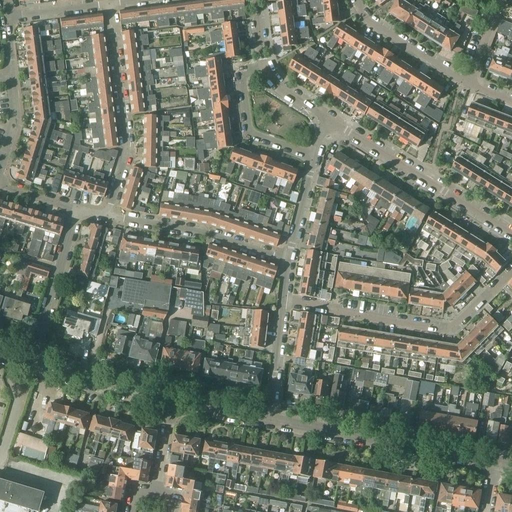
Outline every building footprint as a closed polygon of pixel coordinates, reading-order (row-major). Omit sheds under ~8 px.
[(214,0),(211,0),(201,1),(203,15),(211,14),(212,21),(217,20),(214,0)] [(228,0),(214,0),(217,20),(224,19),(223,12),(230,11),(228,0)] [(242,0),(228,0),(230,11),(238,10),(238,11),(238,17),(245,16),(244,12),(245,12),(242,0)] [(336,0),(310,3),(311,8),(324,7),(324,12),(336,11),(339,10),(337,0),(336,0)] [(401,0),(398,0),(390,12),(391,13),(390,14),(394,17),(395,15),(399,18),(410,0),(405,0),(404,2),(401,0)] [(410,0),(399,18),(398,19),(407,25),(419,6),(415,3),(416,0),(410,0)] [(201,1),(188,3),(190,23),(197,23),(196,16),(203,15),(201,1)] [(292,2),(279,4),(280,15),(306,12),(305,6),(296,7),(295,1),(292,1),(292,2)] [(188,3),(174,5),(176,18),(184,17),(184,24),(190,23),(188,3)] [(174,5),(161,7),(163,27),(169,26),(168,19),(176,18),(174,5)] [(459,12),(463,14),(467,7),(462,5),(459,12)] [(419,6),(407,25),(415,30),(416,29),(428,10),(429,9),(425,6),(424,8),(419,6)] [(161,7),(147,8),(149,22),(156,21),(157,28),(163,27),(161,7)] [(463,14),(476,18),(478,12),(467,7),(463,14)] [(147,8),(133,10),(135,24),(149,22),(147,8)] [(133,10),(119,12),(120,26),(135,24),(133,10)] [(325,18),(312,19),(313,25),(336,22),(340,22),(339,10),(336,11),(324,12),(325,18)] [(428,10),(416,29),(420,31),(419,33),(424,36),(425,34),(437,16),(428,10)] [(306,12),(280,15),(281,26),(295,24),(294,18),(307,16),(306,12)] [(101,14),(88,16),(89,30),(103,28),(101,14)] [(88,16),(74,18),(76,31),(89,30),(88,16)] [(437,16),(425,34),(429,37),(428,38),(433,41),(442,26),(438,23),(440,19),(437,16)] [(74,18),(60,20),(62,33),(76,31),(74,18)] [(511,24),(501,20),(499,26),(511,31),(511,30),(511,29),(511,24)] [(223,31),(210,33),(211,38),(238,35),(236,23),(222,25),(223,31)] [(295,24),(281,26),(282,37),(309,34),(309,28),(296,30),(295,28),(295,24)] [(336,34),(328,46),(333,50),(336,46),(340,39),(344,41),(352,30),(342,24),(336,34)] [(442,26),(433,41),(437,44),(438,43),(443,46),(454,28),(450,25),(448,29),(442,26)] [(454,28),(443,46),(446,48),(445,49),(449,52),(450,51),(451,51),(452,49),(454,46),(455,46),(456,45),(457,46),(460,42),(458,40),(460,37),(463,33),(459,31),(461,28),(456,25),(454,28)] [(50,26),(23,29),(24,39),(41,37),(40,32),(46,32),(50,31),(50,26)] [(499,26),(497,33),(509,37),(511,31),(499,26)] [(204,33),(203,28),(183,30),(182,31),(183,42),(189,42),(188,36),(189,35),(204,33)] [(350,45),(343,56),(347,59),(361,36),(352,30),(344,41),(350,45)] [(141,31),(122,33),(123,43),(148,40),(147,35),(141,36),(141,31)] [(309,34),(282,37),(284,48),(297,46),(297,41),(310,39),(309,34)] [(238,35),(211,38),(211,43),(224,42),(225,47),(239,45),(238,35)] [(86,43),(80,44),(81,49),(105,46),(104,36),(86,38),(86,43)] [(361,36),(347,59),(352,62),(359,51),(363,53),(370,41),(361,36)] [(41,37),(24,39),(26,49),(52,46),(52,42),(47,42),(41,43),(41,37)] [(148,40),(123,43),(124,53),(143,51),(143,46),(148,45),(148,40)] [(368,57),(361,68),(362,68),(365,70),(380,47),(370,41),(363,53),(368,57)] [(226,53),(213,54),(214,60),(221,59),(240,57),(239,45),(225,47),(226,53)] [(52,46),(26,49),(27,60),(43,58),(42,53),(53,51),(52,46)] [(105,46),(81,49),(81,54),(88,53),(88,58),(107,56),(105,46)] [(380,47),(365,70),(370,74),(377,62),(381,65),(389,53),(380,47)] [(497,50),(489,72),(494,74),(493,75),(498,77),(499,75),(500,76),(508,55),(510,50),(503,47),(501,51),(498,49),(497,50)] [(298,56),(290,68),(300,74),(315,51),(310,48),(303,59),(298,56)] [(143,51),(124,53),(125,63),(150,60),(149,50),(143,51)] [(315,51),(300,74),(309,80),(317,68),(312,65),(319,54),(315,51)] [(387,68),(380,80),(384,82),(392,69),(398,59),(389,53),(381,65),(387,68)] [(500,76),(500,78),(504,79),(505,78),(510,80),(511,73),(511,56),(508,55),(500,76)] [(83,64),(83,69),(108,66),(107,56),(88,58),(89,63),(83,64)] [(43,58),(27,60),(28,70),(55,67),(54,62),(44,63),(43,58)] [(194,69),(194,70),(194,74),(195,74),(222,71),(221,59),(214,60),(207,61),(207,67),(194,69)] [(392,69),(384,82),(389,85),(394,78),(397,81),(400,77),(407,65),(398,59),(392,69)] [(150,60),(125,63),(127,73),(146,71),(152,70),(151,65),(150,60)] [(317,68),(309,80),(319,86),(333,63),(328,60),(321,71),(317,68)] [(333,63),(319,86),(328,92),(336,80),(331,77),(336,69),(338,66),(336,64),(333,63)] [(406,80),(398,91),(402,94),(417,71),(407,65),(400,77),(406,80)] [(108,66),(83,69),(84,74),(90,73),(91,78),(109,76),(108,66)] [(55,67),(28,70),(30,80),(46,78),(45,73),(56,72),(55,67)] [(146,71),(127,73),(128,83),(153,80),(152,75),(146,76),(146,71)] [(222,71),(195,74),(196,79),(209,78),(210,83),(223,81),(222,71)] [(336,80),(328,92),(336,96),(336,97),(340,90),(351,74),(347,71),(340,82),(339,82),(336,80)] [(417,71),(402,94),(407,97),(415,86),(418,88),(426,77),(417,71)] [(340,90),(336,97),(345,102),(353,91),(349,88),(356,77),(355,77),(352,74),(351,74),(340,90)] [(91,83),(85,83),(86,89),(110,86),(109,76),(91,78),(91,83)] [(424,92),(417,103),(421,106),(435,83),(426,77),(418,88),(424,92)] [(46,78),(30,80),(31,90),(58,87),(60,87),(60,82),(57,82),(46,84),(46,78)] [(153,80),(128,83),(129,93),(148,91),(148,86),(154,86),(153,80)] [(210,89),(197,90),(197,91),(198,95),(225,92),(223,81),(210,83),(210,89)] [(353,91),(345,102),(355,109),(369,86),(365,83),(358,94),(353,91)] [(435,83),(421,106),(426,109),(433,98),(437,101),(445,89),(435,83)] [(110,86),(86,89),(86,94),(93,93),(93,98),(112,96),(110,86)] [(369,86),(355,109),(365,115),(372,102),(367,99),(374,89),(369,86)] [(58,87),(31,90),(32,101),(48,99),(47,93),(58,92),(58,87)] [(148,91),(129,93),(130,103),(155,100),(155,95),(149,96),(148,91)] [(225,92),(198,95),(198,96),(199,101),(204,100),(205,106),(226,103),(225,92)] [(94,103),(88,104),(88,109),(113,106),(112,96),(93,98),(94,103)] [(378,97),(367,116),(375,121),(386,104),(383,102),(384,100),(378,97)] [(48,99),(32,101),(34,111),(59,108),(59,103),(49,104),(48,99)] [(155,100),(130,103),(132,114),(151,112),(156,111),(155,105),(156,105),(155,100)] [(205,111),(200,112),(201,117),(228,114),(226,103),(205,106),(205,111)] [(473,103),(465,122),(475,126),(483,107),(473,103)] [(386,104),(375,121),(384,127),(396,108),(391,104),(390,106),(386,104)] [(113,106),(88,109),(89,114),(95,113),(96,118),(114,116),(113,106)] [(483,107),(475,126),(484,130),(492,111),(483,107)] [(59,108),(34,111),(35,120),(51,122),(50,114),(60,113),(59,108)] [(396,108),(384,127),(393,132),(403,115),(399,113),(401,111),(396,108)] [(185,115),(185,119),(190,119),(189,109),(167,112),(167,115),(172,114),(172,117),(185,115)] [(492,111),(484,130),(494,133),(501,114),(492,111)] [(403,115),(393,132),(401,137),(413,118),(404,113),(403,115)] [(228,114),(201,117),(202,123),(215,121),(215,127),(229,125),(228,114)] [(501,114),(494,133),(503,137),(510,118),(501,114)] [(97,123),(90,124),(91,129),(115,126),(114,116),(96,118),(97,123)] [(145,116),(144,127),(163,127),(163,122),(169,122),(169,116),(163,116),(145,116)] [(413,118),(401,137),(409,142),(420,125),(416,123),(418,121),(413,118)] [(511,118),(510,118),(503,137),(511,140),(511,118)] [(35,120),(32,129),(58,137),(61,138),(63,134),(59,133),(49,130),(51,122),(35,120)] [(420,125),(409,142),(418,148),(429,131),(425,129),(425,128),(427,126),(422,123),(420,125)] [(216,132),(203,134),(204,140),(231,136),(229,125),(215,127),(216,132)] [(115,126),(91,129),(92,139),(99,138),(117,136),(115,126)] [(144,127),(144,137),(169,137),(169,132),(163,132),(163,127),(144,127)] [(32,129),(29,139),(45,144),(46,139),(57,142),(58,137),(32,129)] [(99,138),(92,139),(93,149),(100,148),(100,149),(118,147),(117,136),(99,138)] [(204,140),(203,140),(205,151),(218,149),(232,147),(231,136),(204,140)] [(144,137),(144,147),(163,147),(163,142),(169,142),(169,137),(144,137)] [(29,139),(26,149),(52,157),(53,152),(43,149),(45,144),(29,139)] [(68,151),(70,146),(71,141),(65,139),(64,145),(63,144),(62,149),(68,151)] [(203,140),(195,141),(196,147),(197,152),(205,151),(203,140)] [(144,147),(144,157),(169,157),(169,152),(163,152),(163,147),(144,147)] [(227,168),(225,173),(230,175),(231,172),(235,163),(240,165),(245,152),(234,148),(227,168)] [(26,149),(23,159),(39,164),(40,159),(51,162),(52,157),(26,149)] [(113,151),(107,152),(106,153),(104,161),(109,162),(110,157),(116,159),(118,152),(113,150),(113,151)] [(104,161),(106,153),(101,151),(94,152),(93,158),(104,161)] [(451,168),(451,169),(460,174),(463,168),(471,157),(473,154),(472,153),(469,151),(468,151),(466,154),(462,151),(451,168)] [(65,172),(61,185),(72,188),(78,168),(78,167),(83,153),(78,152),(78,154),(76,153),(72,166),(74,166),(72,173),(65,171),(65,172)] [(245,152),(240,165),(245,167),(245,168),(241,179),(246,181),(251,168),(252,165),(255,155),(245,152)] [(451,155),(445,152),(441,160),(447,163),(451,155)] [(336,169),(330,180),(331,181),(334,182),(338,176),(348,159),(338,153),(330,165),(336,169)] [(251,168),(246,181),(251,182),(251,183),(256,170),(261,172),(262,168),(263,165),(266,159),(255,155),(252,165),(251,168)] [(463,168),(460,174),(468,179),(475,168),(483,157),(479,155),(476,160),(471,157),(463,168)] [(496,155),(494,160),(501,163),(503,159),(496,155)] [(144,157),(144,168),(152,168),(163,168),(170,168),(170,162),(169,162),(169,157),(144,157)] [(475,168),(468,179),(477,185),(488,168),(488,167),(484,164),(487,159),(483,157),(475,168)] [(194,159),(183,158),(183,170),(194,171),(194,159)] [(20,169),(46,177),(47,172),(37,169),(37,168),(39,164),(23,159),(20,168),(20,169)] [(262,168),(261,172),(266,174),(265,178),(262,186),(267,188),(274,168),(275,165),(276,163),(266,159),(263,165),(262,168)] [(348,159),(338,176),(342,178),(344,174),(350,178),(359,165),(348,159)] [(274,168),(267,188),(272,190),(277,178),(282,180),(286,168),(286,166),(276,163),(275,165),(274,168)] [(199,164),(199,173),(209,172),(208,164),(199,164)] [(359,165),(350,178),(360,185),(361,185),(369,172),(359,165)] [(488,168),(477,185),(486,190),(499,168),(500,168),(496,165),(494,168),(493,170),(490,168),(488,167),(488,168)] [(286,168),(282,180),(287,182),(283,194),(288,196),(296,175),(297,171),(297,170),(293,168),(286,166),(286,168)] [(78,168),(72,188),(82,191),(87,178),(81,176),(83,169),(82,168),(78,167),(78,168)] [(131,168),(128,178),(146,183),(147,178),(153,180),(155,175),(143,172),(132,168),(131,168)] [(499,168),(486,190),(494,195),(505,178),(500,175),(503,170),(501,168),(500,168),(499,168)] [(20,169),(17,179),(33,184),(34,178),(44,181),(46,177),(20,169)] [(175,180),(176,180),(177,172),(170,171),(169,175),(173,176),(172,180),(175,180)] [(87,178),(82,191),(93,195),(100,174),(94,172),(92,179),(87,178)] [(358,188),(354,194),(359,197),(363,191),(365,188),(366,189),(371,191),(379,178),(369,172),(361,185),(360,185),(358,188)] [(100,174),(93,195),(103,198),(108,184),(102,182),(104,175),(100,174)] [(220,176),(210,174),(208,179),(215,180),(214,184),(218,185),(220,176)] [(505,178),(494,195),(503,201),(511,185),(511,177),(510,181),(505,178)] [(128,178),(125,187),(149,194),(150,189),(145,188),(146,183),(128,178)] [(379,178),(371,191),(377,195),(371,205),(375,207),(389,184),(379,178)] [(54,179),(53,179),(50,192),(56,194),(60,181),(54,179)] [(331,181),(329,188),(338,190),(339,185),(334,184),(335,182),(334,182),(331,181)] [(375,207),(374,208),(379,210),(381,207),(387,211),(387,210),(391,204),(399,191),(389,184),(375,207)] [(511,185),(503,201),(511,206),(511,204),(511,185)] [(125,187),(122,198),(140,203),(142,198),(148,199),(149,194),(125,187)] [(324,189),(321,201),(333,204),(334,204),(335,198),(339,199),(339,198),(340,193),(337,192),(324,189)] [(393,214),(391,217),(395,220),(409,197),(399,191),(391,204),(397,208),(393,214)] [(161,203),(158,216),(169,218),(172,200),(174,193),(163,192),(162,198),(161,203)] [(172,200),(169,218),(179,220),(184,196),(184,195),(178,194),(174,193),(172,200)] [(184,196),(179,220),(189,221),(192,203),(194,198),(194,197),(184,195),(184,196)] [(192,203),(189,221),(199,223),(204,200),(204,199),(198,198),(194,197),(194,198),(192,203)] [(409,197),(395,220),(399,222),(405,213),(411,217),(420,204),(409,197)] [(122,198),(119,208),(132,211),(137,213),(137,212),(144,213),(145,209),(139,207),(140,203),(122,198)] [(204,200),(199,223),(208,225),(213,207),(215,201),(204,199),(204,200)] [(213,207),(208,225),(217,228),(225,205),(225,204),(221,203),(215,201),(213,207)] [(321,201),(318,213),(331,216),(334,217),(342,219),(343,214),(336,212),(337,205),(334,204),(333,204),(321,201)] [(5,203),(0,219),(0,228),(2,230),(5,220),(10,221),(15,206),(5,203)] [(225,205),(217,228),(227,231),(233,214),(228,212),(230,206),(225,204),(225,205)] [(420,204),(411,217),(418,220),(416,224),(420,226),(430,210),(420,204)] [(15,206),(10,221),(16,223),(12,233),(17,234),(25,209),(15,206)] [(25,209),(17,234),(22,236),(25,226),(30,227),(35,212),(25,209)] [(233,214),(227,231),(237,234),(245,211),(239,209),(237,215),(233,214)] [(245,211),(237,234),(247,237),(252,220),(254,214),(245,211)] [(35,229),(27,255),(31,256),(45,215),(35,212),(30,227),(35,229)] [(434,212),(422,230),(430,235),(442,217),(434,212)] [(318,213),(315,224),(328,228),(331,216),(318,213)] [(252,220),(247,237),(256,241),(264,217),(259,216),(254,214),(252,220)] [(45,215),(31,256),(36,258),(44,232),(50,233),(54,218),(45,215)] [(264,217),(256,241),(266,244),(272,226),(267,224),(269,219),(264,217)] [(442,217),(430,235),(438,240),(449,222),(442,217)] [(54,218),(50,233),(55,235),(52,245),(56,246),(64,221),(54,218)] [(272,226),(266,244),(276,247),(280,235),(282,229),(281,229),(283,223),(278,222),(276,227),(272,226)] [(368,226),(371,236),(377,227),(370,222),(368,226)] [(449,222),(438,240),(446,245),(457,227),(449,222)] [(315,224),(312,236),(329,240),(330,236),(332,229),(328,228),(315,224)] [(420,226),(416,224),(412,230),(416,233),(420,226)] [(91,230),(89,238),(103,242),(107,229),(90,225),(89,230),(91,230)] [(457,227),(446,245),(453,250),(457,245),(458,245),(466,232),(465,232),(457,227)] [(117,245),(119,238),(120,233),(114,231),(111,243),(117,245)] [(458,246),(455,251),(463,256),(474,238),(466,233),(466,232),(458,245),(458,246)] [(123,235),(118,262),(128,264),(128,263),(127,262),(132,236),(127,235),(126,236),(123,235)] [(368,238),(360,235),(357,245),(366,247),(368,238)] [(132,236),(127,262),(128,263),(135,264),(136,264),(136,262),(140,238),(137,238),(136,237),(132,236)] [(312,236),(309,248),(321,251),(322,250),(326,252),(328,244),(329,240),(312,236)] [(85,244),(83,250),(100,255),(103,242),(89,238),(87,245),(85,244)] [(140,238),(136,262),(144,263),(149,239),(144,238),(143,239),(140,238)] [(474,238),(463,256),(471,261),(473,257),(482,243),(474,238)] [(149,239),(144,263),(145,263),(150,264),(149,267),(153,267),(153,265),(157,241),(154,241),(153,240),(149,239)] [(157,241),(153,265),(161,266),(165,243),(162,242),(162,241),(158,240),(157,241)] [(425,244),(421,241),(417,248),(416,247),(413,253),(417,256),(421,249),(425,244)] [(161,266),(160,271),(165,272),(165,267),(165,265),(170,266),(174,243),(169,242),(168,243),(165,243),(161,266)] [(174,243),(170,266),(174,267),(174,268),(178,269),(182,246),(179,245),(178,244),(174,243)] [(482,243),(473,257),(477,259),(478,258),(483,261),(493,248),(489,244),(487,246),(482,243)] [(204,262),(203,265),(203,268),(207,269),(208,264),(213,265),(220,247),(209,244),(203,262),(204,262)] [(182,246),(178,269),(182,270),(182,268),(186,269),(190,246),(186,245),(185,246),(182,246)] [(190,246),(186,269),(199,271),(200,265),(196,264),(199,249),(195,248),(195,247),(190,246)] [(213,265),(211,271),(221,274),(229,251),(220,247),(213,265)] [(493,248),(483,261),(486,265),(485,266),(489,269),(501,257),(496,253),(497,251),(493,248)] [(44,250),(41,259),(41,260),(52,263),(53,257),(49,255),(50,252),(44,250)] [(84,255),(81,263),(96,267),(100,255),(83,250),(82,255),(84,255)] [(229,251),(221,274),(231,277),(239,254),(229,251)] [(307,251),(306,260),(327,263),(328,254),(307,251)] [(418,267),(419,260),(414,260),(406,253),(399,266),(403,267),(407,261),(413,265),(413,266),(418,267)] [(440,253),(436,259),(433,263),(440,264),(445,261),(442,259),(444,255),(440,253)] [(239,254),(231,277),(241,281),(249,257),(239,254)] [(249,257),(241,281),(245,282),(247,276),(253,278),(259,261),(249,257)] [(489,269),(486,272),(492,279),(507,264),(501,257),(489,269)] [(11,272),(24,276),(28,264),(15,260),(11,272)] [(306,260),(304,268),(325,272),(327,263),(306,260)] [(259,261),(253,278),(256,279),(255,285),(261,287),(268,264),(259,261)] [(28,264),(24,276),(24,278),(30,279),(31,274),(47,279),(50,269),(29,263),(28,264)] [(77,269),(76,275),(93,280),(96,267),(81,263),(79,270),(77,269)] [(336,283),(336,287),(345,288),(349,264),(340,263),(339,272),(338,272),(337,282),(336,282),(336,283)] [(261,287),(255,304),(259,306),(264,289),(270,290),(277,267),(268,264),(261,287)] [(349,264),(345,288),(353,290),(358,266),(349,264)] [(358,266),(353,290),(362,291),(366,267),(358,266)] [(366,267),(362,291),(371,293),(376,269),(366,267)] [(304,268),(303,278),(324,281),(325,272),(304,268)] [(376,269),(371,293),(380,294),(384,270),(376,269)] [(384,270),(380,294),(389,296),(393,272),(384,270)] [(393,272),(389,296),(398,297),(402,273),(393,272)] [(459,274),(455,277),(469,291),(477,282),(466,272),(462,276),(459,274)] [(402,273),(398,297),(407,299),(408,295),(408,294),(410,284),(409,284),(411,274),(402,273)] [(69,288),(86,293),(89,282),(72,277),(69,288)] [(454,284),(450,288),(461,299),(469,291),(455,277),(451,281),(454,284)] [(486,281),(481,277),(478,280),(483,285),(486,281)] [(176,278),(175,286),(184,287),(185,280),(176,278)] [(303,278),(301,286),(322,290),(324,281),(303,278)] [(125,279),(121,300),(129,301),(133,280),(125,279)] [(133,280),(129,301),(137,302),(141,282),(133,280)] [(511,280),(503,289),(510,296),(511,293),(511,280)] [(108,287),(89,282),(86,293),(106,298),(108,287)] [(141,282),(137,302),(143,303),(143,302),(144,302),(144,301),(147,301),(148,292),(150,283),(149,283),(141,282)] [(444,282),(440,286),(441,286),(442,290),(442,291),(446,304),(447,302),(452,307),(461,299),(450,288),(444,282)] [(150,283),(148,292),(170,296),(171,287),(171,286),(166,286),(158,284),(150,283)] [(217,304),(222,287),(218,285),(212,303),(217,304)] [(301,286),(300,296),(321,299),(322,290),(301,286)] [(411,289),(409,304),(421,306),(424,287),(418,286),(418,290),(411,289)] [(434,293),(432,308),(444,310),(445,303),(446,304),(442,291),(442,290),(441,286),(435,288),(434,293)] [(424,287),(421,306),(432,308),(434,293),(428,292),(429,288),(424,287)] [(186,290),(184,308),(203,311),(203,293),(186,290)] [(148,292),(147,301),(168,305),(170,296),(148,292)] [(4,298),(1,309),(5,310),(3,316),(5,317),(5,319),(9,320),(11,318),(12,319),(17,302),(19,302),(20,298),(16,297),(14,301),(6,299),(4,298)] [(17,302),(12,319),(13,319),(13,321),(17,322),(19,321),(20,321),(22,315),(26,316),(27,314),(31,301),(20,298),(19,302),(17,302)] [(143,303),(142,306),(143,306),(143,309),(167,313),(167,312),(168,305),(147,301),(144,301),(144,302),(143,302),(143,303)] [(488,305),(485,308),(490,313),(493,310),(488,305)] [(143,309),(141,317),(163,320),(167,313),(143,309)] [(247,310),(246,319),(267,322),(268,312),(247,310)] [(498,312),(493,317),(496,320),(501,315),(498,312)] [(302,313),(300,322),(321,325),(326,326),(328,317),(322,316),(302,313)] [(78,320),(73,337),(74,337),(73,339),(79,341),(80,339),(81,339),(83,333),(96,337),(101,320),(82,315),(82,316),(77,314),(75,319),(78,320)] [(130,315),(126,327),(136,330),(139,317),(130,315)] [(193,315),(191,326),(207,329),(208,317),(193,315)] [(489,315),(482,322),(497,337),(504,330),(489,315)] [(505,318),(501,315),(496,320),(500,323),(505,318)] [(65,316),(62,327),(66,328),(65,334),(65,335),(66,337),(70,338),(72,336),(73,337),(78,320),(75,319),(65,316)] [(136,330),(135,337),(129,357),(141,361),(146,344),(145,343),(151,322),(161,324),(163,320),(141,317),(139,316),(139,317),(136,330)] [(246,319),(245,328),(266,330),(267,322),(246,319)] [(177,336),(179,322),(170,320),(168,329),(167,335),(177,336)] [(146,344),(141,361),(153,364),(158,346),(161,334),(162,331),(161,324),(152,322),(151,322),(149,331),(155,332),(151,345),(146,344)] [(175,353),(173,369),(185,371),(188,354),(181,353),(186,323),(179,322),(177,336),(176,347),(175,353)] [(300,322),(299,331),(319,334),(321,325),(300,322)] [(482,322),(476,328),(491,343),(497,337),(482,322)] [(341,327),(337,347),(346,349),(350,328),(341,327)] [(245,328),(244,337),(264,339),(266,330),(245,328)] [(350,328),(346,349),(356,351),(359,330),(350,328)] [(476,328),(470,334),(485,349),(491,343),(476,328)] [(119,337),(115,352),(117,353),(118,355),(120,355),(121,354),(128,356),(133,334),(118,330),(117,336),(119,337)] [(359,330),(356,351),(364,352),(368,331),(359,330)] [(299,331),(297,339),(318,343),(319,334),(299,331)] [(368,331),(364,352),(373,354),(377,333),(368,331)] [(377,333),(373,354),(382,355),(386,334),(377,333)] [(386,334),(382,355),(391,357),(394,336),(386,334)] [(470,334),(463,341),(474,352),(478,356),(485,349),(470,334)] [(394,336),(391,357),(400,358),(403,337),(394,336)] [(165,337),(161,367),(173,369),(175,353),(176,347),(168,345),(168,344),(170,344),(170,338),(165,337)] [(244,337),(242,346),(263,349),(264,339),(244,337)] [(403,337),(400,358),(409,360),(412,339),(403,337)] [(188,354),(185,371),(198,373),(200,361),(202,361),(205,342),(190,339),(188,354)] [(297,339),(296,348),(316,352),(318,343),(297,339)] [(412,339),(409,360),(418,361),(421,340),(412,339)] [(421,340),(418,361),(427,363),(430,342),(421,340)] [(463,341),(458,346),(463,369),(464,368),(465,367),(466,372),(461,374),(463,380),(467,379),(469,385),(473,384),(471,378),(472,378),(470,371),(467,365),(472,360),(469,357),(474,352),(463,341)] [(430,342),(427,363),(436,364),(437,358),(439,358),(441,344),(439,343),(430,342)] [(439,358),(438,364),(447,366),(451,345),(441,344),(439,358)] [(451,345),(447,366),(463,369),(458,346),(451,345)] [(296,348),(294,357),(307,359),(315,360),(316,352),(296,348)] [(244,361),(240,382),(249,384),(249,385),(254,386),(254,385),(259,386),(259,384),(260,385),(261,380),(259,380),(261,369),(251,367),(253,353),(246,351),(244,360),(244,361)] [(502,354),(495,361),(497,363),(502,366),(504,362),(506,358),(502,354)] [(204,361),(201,376),(213,378),(213,377),(217,357),(212,356),(211,362),(204,361)] [(217,357),(213,377),(218,378),(218,379),(223,380),(223,379),(224,379),(227,365),(220,364),(221,358),(217,357)] [(293,364),(306,367),(307,359),(294,357),(293,364)] [(227,365),(224,379),(228,380),(228,381),(234,382),(234,381),(240,382),(244,361),(244,360),(238,359),(237,367),(231,366),(232,360),(228,359),(227,365)] [(315,360),(307,359),(306,367),(316,368),(317,363),(317,361),(315,361),(315,360)] [(495,361),(488,368),(497,376),(500,370),(502,366),(497,363),(495,361)] [(352,379),(364,381),(366,371),(353,369),(351,380),(352,380),(352,379)] [(292,374),(289,390),(290,390),(290,392),(294,392),(294,394),(299,395),(300,393),(301,393),(304,378),(304,373),(300,373),(300,372),(292,371),(292,374)] [(375,373),(366,371),(364,381),(373,383),(375,373)] [(376,373),(374,382),(387,385),(387,384),(388,376),(379,374),(376,373)] [(336,375),(330,403),(332,403),(332,407),(343,409),(346,393),(341,392),(344,376),(340,375),(336,375)] [(387,384),(387,385),(405,388),(403,401),(416,403),(420,383),(408,381),(408,380),(388,376),(387,384)] [(304,378),(301,393),(304,394),(304,395),(309,396),(310,395),(311,395),(314,379),(304,378)] [(318,381),(315,396),(327,399),(330,383),(318,381)] [(427,394),(434,395),(436,384),(421,381),(419,395),(426,396),(427,394)] [(453,387),(451,395),(458,396),(459,392),(460,388),(453,387)] [(483,405),(494,407),(496,395),(485,394),(483,405)] [(353,400),(349,420),(358,421),(362,399),(357,398),(357,401),(353,400)] [(382,408),(378,425),(379,426),(397,429),(399,419),(393,417),(391,417),(392,410),(394,411),(396,399),(394,398),(389,398),(389,399),(387,409),(382,408)] [(362,399),(358,421),(366,423),(369,403),(368,400),(362,399)] [(50,404),(44,422),(51,424),(48,434),(52,435),(53,430),(60,407),(55,405),(56,404),(51,403),(51,404),(50,404)] [(424,404),(419,428),(428,430),(432,405),(424,404)] [(432,405),(428,430),(435,431),(440,407),(432,405)] [(448,408),(443,433),(451,434),(455,410),(456,410),(456,406),(450,405),(449,406),(448,406),(448,408)] [(60,407),(53,430),(57,431),(60,422),(66,424),(71,408),(64,406),(63,407),(60,407)] [(373,406),(369,424),(378,425),(382,408),(375,406),(373,406)] [(440,407),(435,431),(443,433),(448,408),(440,407)] [(71,408),(66,424),(72,426),(69,435),(68,441),(67,441),(72,443),(73,437),(74,436),(81,413),(77,411),(77,410),(71,408)] [(462,419),(459,435),(467,437),(472,409),(467,408),(465,420),(462,419)] [(472,409),(467,437),(475,438),(478,422),(474,421),(477,410),(472,409)] [(455,410),(451,434),(459,435),(462,419),(459,419),(460,411),(456,410),(455,410)] [(491,414),(486,441),(496,442),(499,425),(500,425),(503,411),(497,410),(496,415),(491,414)] [(81,413),(74,436),(77,437),(80,428),(86,430),(91,415),(89,415),(90,414),(85,413),(85,414),(81,413)] [(94,416),(90,431),(96,433),(97,433),(92,448),(93,450),(96,451),(99,443),(98,443),(105,419),(101,418),(101,417),(96,416),(96,417),(94,416)] [(502,418),(497,442),(508,444),(511,428),(505,426),(506,419),(502,418)] [(105,419),(98,443),(99,443),(103,444),(105,435),(111,437),(115,421),(108,419),(108,420),(105,419)] [(114,447),(110,455),(116,456),(123,429),(125,425),(122,424),(122,423),(115,421),(111,437),(116,438),(117,438),(114,447)] [(123,429),(116,456),(117,456),(121,457),(125,441),(131,442),(135,428),(134,428),(134,427),(130,425),(129,426),(125,425),(123,429)] [(137,430),(132,459),(151,463),(153,456),(157,433),(144,431),(137,430)] [(48,446),(49,446),(50,443),(19,433),(13,454),(43,464),(44,461),(48,446)] [(171,460),(170,467),(182,469),(185,454),(188,438),(184,438),(184,436),(179,436),(179,437),(175,436),(172,452),(173,452),(171,460)] [(185,454),(182,469),(187,470),(189,456),(190,455),(198,456),(201,441),(199,440),(199,439),(194,438),(194,440),(188,438),(185,454)] [(206,442),(203,457),(210,459),(208,473),(213,474),(215,464),(214,463),(218,444),(206,442)] [(218,444),(214,463),(215,464),(219,464),(220,461),(220,460),(227,462),(230,446),(218,444)] [(48,446),(44,461),(52,464),(57,448),(49,446),(48,446)] [(230,446),(227,462),(234,463),(232,472),(237,472),(238,467),(238,464),(239,465),(242,448),(230,446)] [(242,448),(239,465),(242,465),(251,467),(254,451),(252,450),(251,449),(249,449),(248,449),(242,448)] [(251,467),(250,471),(258,472),(258,477),(261,478),(266,453),(260,452),(259,451),(257,450),(256,451),(254,451),(251,467)] [(266,453),(261,478),(265,478),(265,474),(267,475),(268,470),(275,471),(278,455),(276,455),(275,454),(272,453),(271,454),(266,453)] [(278,455),(275,471),(282,472),(281,478),(282,478),(282,482),(285,482),(289,457),(284,456),(283,455),(280,455),(279,455),(278,455)] [(78,460),(68,456),(65,466),(75,469),(78,460)] [(289,457),(285,482),(288,483),(290,474),(298,475),(302,458),(296,457),(295,458),(289,457)] [(125,465),(124,469),(150,474),(151,465),(151,463),(132,459),(129,458),(128,465),(125,465)] [(302,458),(298,475),(311,477),(314,460),(302,458)] [(318,461),(314,478),(327,481),(330,463),(318,461)] [(103,467),(92,463),(90,463),(88,469),(99,472),(103,467)] [(330,463),(327,481),(336,482),(339,483),(342,467),(336,466),(336,464),(330,463)] [(169,468),(168,477),(194,482),(195,478),(186,476),(187,470),(182,469),(170,467),(169,468)] [(339,483),(338,487),(350,489),(351,485),(354,469),(342,467),(339,483)] [(119,477),(128,479),(132,480),(148,483),(150,474),(124,469),(121,468),(119,477)] [(95,478),(99,472),(88,469),(86,475),(95,478)] [(354,469),(351,485),(358,486),(358,491),(361,492),(362,492),(365,471),(360,470),(359,469),(356,469),(355,469),(354,469)] [(361,492),(360,496),(364,497),(365,490),(369,488),(374,489),(377,473),(375,473),(375,472),(372,472),(371,472),(365,471),(362,492),(361,492)] [(377,473),(374,489),(381,490),(379,500),(384,501),(389,475),(383,474),(380,473),(379,474),(377,473)] [(216,483),(225,485),(226,476),(217,474),(216,483)] [(96,480),(94,484),(126,489),(128,479),(119,477),(111,475),(107,475),(107,477),(107,482),(96,480)] [(384,501),(383,506),(387,507),(388,501),(389,502),(391,492),(398,493),(401,478),(399,477),(399,476),(396,476),(395,477),(389,475),(384,501)] [(168,477),(166,486),(182,489),(186,490),(196,492),(198,483),(194,482),(168,477)] [(226,488),(234,490),(236,477),(234,477),(233,481),(228,480),(226,488)] [(401,478),(398,493),(405,495),(404,504),(408,505),(410,496),(413,480),(401,478)] [(28,511),(29,510),(33,511),(37,511),(44,493),(0,480),(0,511),(28,511)] [(413,480),(410,496),(416,497),(415,507),(415,511),(416,511),(418,511),(424,482),(413,480)] [(424,482),(418,511),(424,511),(426,499),(434,500),(437,484),(424,482)] [(94,484),(90,489),(109,493),(107,498),(124,501),(126,489),(94,484)] [(236,484),(234,490),(246,492),(247,486),(236,484)] [(443,485),(440,502),(453,504),(456,488),(455,488),(455,487),(450,486),(450,487),(443,485)] [(456,488),(453,504),(454,504),(460,505),(459,511),(463,511),(465,506),(468,490),(463,489),(463,488),(458,487),(458,488),(456,488)] [(185,499),(185,500),(210,504),(211,500),(203,498),(203,494),(196,492),(186,490),(185,499)] [(468,490),(465,506),(478,508),(481,492),(478,492),(478,491),(473,490),(472,491),(468,490)] [(499,496),(496,511),(497,511),(509,511),(511,498),(511,497),(508,497),(508,496),(503,495),(502,496),(499,496)] [(184,499),(182,510),(183,510),(196,511),(208,511),(210,504),(185,500),(185,499),(184,499)] [(85,505),(84,509),(97,511),(116,511),(118,505),(102,502),(101,508),(85,505)]
